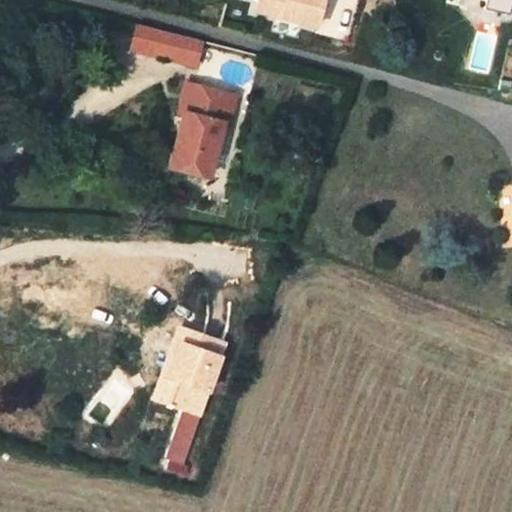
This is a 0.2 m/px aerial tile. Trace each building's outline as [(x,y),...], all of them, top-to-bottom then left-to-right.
[(242,0),(238,18),(298,33),(306,0),(242,0)] [(511,0),(487,0),(486,9),(511,15),(511,14),(511,0)] [(153,44),(124,36),(118,61),(147,68),(153,44)] [(178,76),(184,52),(153,44),(147,68),(178,76)] [(189,53),(184,52),(178,76),(183,77),(189,53)] [(223,108),(172,94),(164,122),(170,124),(156,177),(195,188),(209,135),(216,137),(223,108)] [(511,202),(501,203),(504,231),(511,230),(511,202)] [(206,367),(163,356),(155,382),(166,386),(161,404),(172,407),(156,457),(159,459),(155,472),(172,477),(206,367)]
